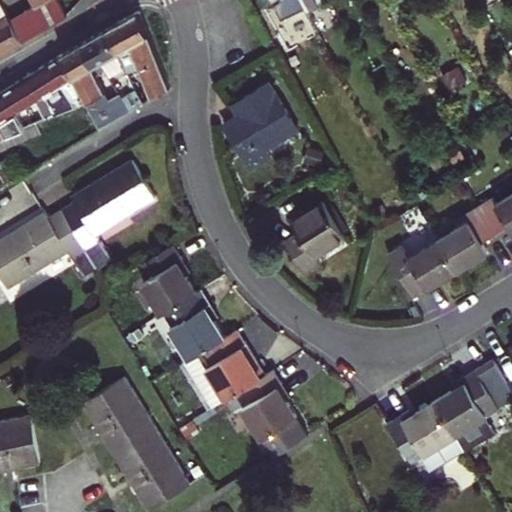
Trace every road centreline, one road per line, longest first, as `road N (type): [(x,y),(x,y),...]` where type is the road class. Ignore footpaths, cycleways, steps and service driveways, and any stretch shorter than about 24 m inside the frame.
road 1 (residential): [(185,0),(205,193),(240,258),(280,301),(323,331),(387,345),(458,325),(511,291)]
road 2 (residential): [(116,0),(0,69)]
